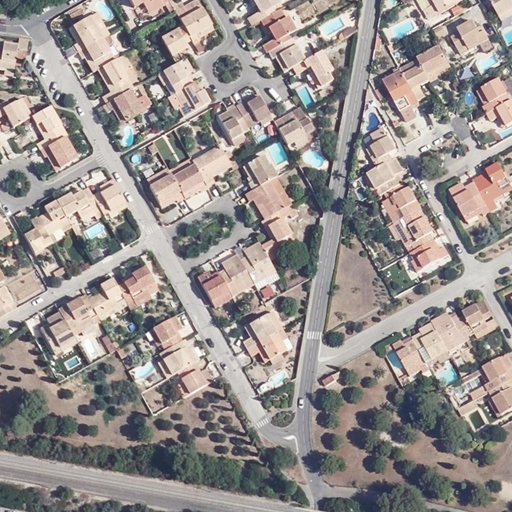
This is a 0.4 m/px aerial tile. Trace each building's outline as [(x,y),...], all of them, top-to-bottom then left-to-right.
[(160,2),(164,0),(127,0),(133,9),(142,5),(146,12),(161,4),(160,2)] [(260,19),(265,16),(273,12),(271,8),(280,3),(277,0),(253,0),(250,2),(252,5),(255,4),(259,11),(246,18),(250,25),(260,19)] [(435,0),(438,4),(444,15),(467,2),(465,0),(435,0)] [(511,12),(511,0),(490,0),(501,19),(511,12)] [(196,1),(183,9),(187,15),(200,8),(196,1)] [(433,7),(439,18),(444,15),(438,4),(433,7)] [(464,14),(470,10),(467,4),(460,8),(464,14)] [(183,8),(173,12),(182,28),(189,40),(193,47),(200,43),(199,40),(197,37),(212,29),(200,8),(187,15),(183,9),(183,8)] [(285,17),(280,8),(273,12),(265,16),(270,25),(265,27),(269,34),(271,33),(274,38),(261,45),(265,52),(267,51),(290,39),(287,34),(295,29),(288,16),(285,17)] [(83,10),(72,17),(75,22),(86,16),(83,10)] [(511,12),(501,19),(504,24),(511,19),(511,12)] [(87,18),(99,38),(106,34),(95,13),(87,18)] [(265,27),(270,25),(265,16),(260,19),(265,27)] [(76,51),(99,38),(87,18),(72,27),(80,42),(76,45),(74,46),(76,51)] [(471,47),(474,50),(493,38),(488,30),(484,33),(478,21),(461,30),(463,34),(455,39),(463,52),(471,47)] [(446,26),(439,30),(444,39),(451,35),(446,26)] [(76,45),(80,42),(72,27),(67,29),(76,45)] [(182,44),(189,40),(182,28),(157,43),(170,67),(181,61),(177,54),(186,49),(182,44)] [(214,32),(212,29),(197,37),(199,40),(214,32)] [(106,34),(99,38),(103,46),(110,41),(106,34)] [(25,50),(27,39),(17,37),(16,44),(16,49),(25,50)] [(96,71),(112,61),(103,46),(99,38),(76,51),(80,59),(83,58),(87,56),(96,71)] [(303,60),(291,38),(290,39),(267,51),(272,59),(274,58),(280,55),(287,69),(289,68),(303,60)] [(13,71),(14,58),(16,49),(16,44),(0,41),(0,69),(2,69),(13,71)] [(421,63),(430,79),(433,84),(434,86),(442,82),(441,79),(438,75),(454,66),(444,47),(420,60),(421,63)] [(24,59),(25,50),(16,49),(14,58),(24,59)] [(319,51),(303,60),(308,67),(310,72),(319,89),(331,84),(327,76),(331,74),(319,51)] [(481,74),(500,63),(494,52),(475,63),(481,74)] [(282,72),(287,69),(280,55),(274,58),(282,72)] [(83,58),(91,73),(94,71),(96,71),(87,56),(83,58)] [(122,56),(113,61),(120,72),(128,67),(122,56)] [(192,72),(184,59),(181,61),(170,67),(161,72),(168,85),(172,93),(173,92),(188,84),(184,77),(192,72)] [(289,68),(293,75),(308,67),(303,60),(289,68)] [(100,97),(103,104),(127,91),(129,90),(120,72),(113,61),(112,61),(96,71),(94,71),(99,79),(103,77),(111,91),(106,93),(100,97)] [(404,71),(405,73),(421,102),(426,99),(421,90),(418,86),(430,79),(421,63),(404,71)] [(441,79),(457,71),(454,66),(438,75),(441,79)] [(168,85),(161,72),(154,76),(161,89),(168,85)] [(315,92),(319,89),(310,72),(305,75),(315,92)] [(422,105),(421,102),(405,73),(385,84),(403,115),(413,109),(422,105)] [(99,79),(106,93),(111,91),(103,77),(99,79)] [(421,90),(433,84),(430,79),(418,86),(421,90)] [(485,109),(489,115),(511,103),(511,97),(506,85),(504,81),(486,90),(493,104),(489,107),(485,109)] [(190,83),(188,84),(173,92),(185,113),(205,102),(199,91),(195,93),(190,83)] [(486,90),(481,92),(489,107),(493,104),(486,90)] [(132,101),(127,91),(103,104),(106,109),(108,108),(107,107),(112,105),(126,130),(143,120),(138,110),(132,101)] [(0,102),(0,115),(6,112),(9,117),(7,118),(11,126),(14,124),(28,116),(30,115),(20,97),(9,103),(6,99),(0,102)] [(141,97),(132,101),(138,110),(146,105),(141,97)] [(246,131),(269,118),(265,112),(258,99),(245,106),(243,103),(233,109),(246,131)] [(511,103),(489,115),(494,124),(504,119),(509,116),(511,121),(511,103)] [(50,104),(30,115),(28,116),(34,126),(39,123),(45,135),(41,137),(34,141),(38,148),(62,135),(66,133),(50,104)] [(121,132),(126,130),(112,105),(107,107),(108,108),(121,132)] [(246,131),(233,109),(232,106),(225,110),(226,113),(217,118),(229,140),(233,146),(244,140),(240,134),(246,131)] [(298,108),(290,113),(272,124),(285,147),(304,137),(307,141),(309,145),(318,140),(298,108)] [(413,109),(403,115),(409,127),(420,121),(413,109)] [(45,135),(39,123),(34,126),(41,137),(45,135)] [(143,132),(145,136),(155,130),(153,127),(143,132)] [(494,128),(484,134),(489,144),(500,138),(494,128)] [(369,169),(372,175),(375,174),(395,163),(391,155),(398,152),(386,129),(374,135),(379,145),(375,147),(379,156),(374,159),(377,164),(369,169)] [(55,153),(51,155),(56,166),(74,156),(62,135),(38,148),(42,154),(43,154),(52,149),(55,153)] [(307,142),(304,137),(293,143),(296,149),(307,142)] [(150,154),(156,151),(152,143),(146,147),(150,154)] [(227,162),(221,152),(217,146),(190,161),(192,164),(204,186),(212,182),(210,177),(217,174),(214,170),(227,162)] [(375,147),(369,150),(374,159),(379,156),(375,147)] [(55,153),(52,149),(43,154),(52,168),(56,166),(51,155),(55,153)] [(227,162),(232,159),(226,149),(221,152),(227,162)] [(249,191),(266,182),(273,177),(274,177),(268,165),(266,166),(260,157),(246,166),(251,175),(255,173),(258,178),(255,180),(250,183),(246,185),(249,191)] [(231,170),(236,167),(232,159),(227,162),(229,168),(231,170)] [(229,168),(227,162),(214,170),(217,174),(229,168)] [(398,162),(395,163),(375,174),(384,191),(386,195),(405,184),(400,175),(404,173),(398,162)] [(206,190),(204,186),(192,164),(170,176),(179,193),(194,186),(196,189),(199,193),(206,190)] [(255,180),(251,175),(246,166),(241,168),(250,183),(255,180)] [(495,178),(480,187),(492,207),(498,204),(511,197),(509,193),(511,191),(511,176),(506,166),(492,173),(493,175),(495,178)] [(384,191),(375,174),(372,175),(370,177),(378,193),(384,191)] [(182,199),(181,197),(179,193),(170,176),(169,175),(147,187),(156,204),(167,198),(165,194),(169,192),(174,201),(175,203),(182,199)] [(493,175),(478,183),(480,187),(495,178),(493,175)] [(289,204),(273,177),(266,182),(282,209),(289,204)] [(100,191),(90,196),(95,205),(97,209),(102,217),(113,210),(123,204),(109,181),(98,187),(100,191)] [(265,218),(275,212),(282,209),(266,182),(249,191),(242,195),(246,202),(249,201),(252,206),(256,204),(265,218)] [(404,210),(408,219),(423,210),(426,209),(418,197),(414,200),(411,194),(405,184),(386,195),(397,214),(404,210)] [(194,186),(179,193),(181,197),(196,189),(194,186)] [(485,214),(494,210),(492,207),(480,187),(473,190),(475,196),(469,198),(467,193),(464,188),(454,194),(469,223),(485,214)] [(95,221),(102,217),(97,209),(95,205),(90,196),(86,189),(75,195),(69,198),(66,194),(54,201),(64,220),(75,213),(79,221),(92,215),(95,221)] [(475,196),(473,190),(467,193),(469,198),(475,196)] [(500,208),(511,201),(511,191),(509,193),(511,197),(498,204),(500,208)] [(165,194),(167,198),(156,204),(158,209),(174,201),(169,192),(165,194)] [(386,195),(382,197),(392,217),(397,214),(386,195)] [(66,224),(64,220),(54,201),(44,207),(48,214),(37,220),(45,236),(59,228),(66,224)] [(116,214),(125,208),(123,204),(113,210),(116,214)] [(261,221),(265,218),(256,204),(252,206),(261,221)] [(397,214),(392,217),(396,225),(408,219),(404,210),(397,214)] [(423,210),(408,219),(414,229),(407,233),(413,245),(418,242),(421,249),(435,241),(431,235),(435,232),(423,210)] [(275,212),(265,218),(261,221),(258,222),(262,229),(266,227),(274,241),(270,243),(260,249),(266,260),(288,247),(284,240),(289,237),(275,212)] [(485,214),(469,223),(471,227),(487,219),(485,214)] [(408,219),(396,225),(402,236),(407,233),(414,229),(408,219)] [(32,254),(50,244),(45,236),(37,220),(30,224),(35,234),(24,240),(32,254)] [(85,230),(89,238),(104,231),(100,223),(85,230)] [(62,233),(69,228),(66,224),(59,228),(62,233)] [(274,241),(266,227),(262,229),(270,243),(274,241)] [(407,233),(402,236),(408,248),(413,245),(407,233)] [(289,237),(284,240),(288,247),(293,244),(289,237)] [(412,254),(413,254),(421,249),(418,242),(413,245),(408,248),(412,254)] [(242,271),(250,286),(251,288),(275,274),(270,267),(266,260),(260,249),(256,243),(246,249),(249,255),(245,257),(236,262),(242,271)] [(91,251),(97,259),(104,255),(98,246),(91,251)] [(242,271),(236,262),(233,257),(220,265),(223,269),(215,274),(229,297),(250,286),(242,271)] [(414,262),(422,276),(429,272),(421,258),(417,261),(414,262)] [(121,282),(112,287),(123,305),(130,301),(131,302),(146,294),(142,287),(150,283),(141,266),(130,272),(132,276),(121,282)] [(229,299),(229,297),(215,274),(210,277),(207,271),(195,278),(210,305),(216,302),(219,305),(229,299)] [(118,279),(121,282),(132,276),(130,272),(118,279)] [(123,305),(112,287),(108,280),(96,286),(100,293),(87,300),(94,315),(112,304),(115,309),(123,305)] [(146,294),(148,298),(156,293),(150,283),(142,287),(146,294)] [(0,312),(14,305),(2,285),(0,285),(0,312)] [(263,298),(274,295),(271,285),(261,288),(263,298)] [(134,307),(148,298),(146,294),(131,302),(134,307)] [(87,318),(94,315),(87,300),(84,296),(68,305),(68,303),(55,309),(57,312),(65,326),(72,322),(75,328),(89,321),(87,318)] [(491,328),(488,323),(496,319),(487,303),(477,309),(480,313),(470,318),(464,321),(473,338),(491,328)] [(115,309),(112,304),(94,315),(97,319),(115,309)] [(480,313),(477,309),(468,314),(470,318),(480,313)] [(56,348),(72,339),(70,335),(65,326),(57,312),(42,320),(45,324),(37,329),(49,351),(56,348)] [(155,344),(160,352),(179,341),(175,333),(180,329),(171,314),(144,331),(152,346),(155,344)] [(269,314),(262,317),(274,335),(279,332),(269,314)] [(473,338),(464,321),(460,315),(454,318),(452,315),(436,324),(437,327),(449,348),(457,344),(460,349),(475,341),(473,338)] [(240,342),(246,351),(274,335),(262,317),(247,327),(252,336),(248,338),(240,342)] [(495,334),(502,330),(496,319),(488,323),(491,328),(495,334)] [(75,328),(72,322),(65,326),(70,335),(91,325),(89,321),(75,328)] [(243,329),(248,338),(252,336),(247,327),(243,329)] [(442,359),(452,354),(449,348),(437,327),(426,333),(427,335),(429,339),(419,344),(431,365),(442,359)] [(473,338),(475,341),(476,344),(495,334),(491,328),(473,338)] [(284,353),(274,335),(246,351),(250,359),(257,354),(262,352),(267,362),(270,368),(283,360),(279,355),(284,353)] [(427,335),(417,341),(419,344),(429,339),(427,335)] [(58,352),(74,342),(72,339),(56,348),(58,352)] [(113,339),(109,341),(113,349),(118,346),(113,339)] [(103,344),(107,352),(113,349),(109,341),(103,344)] [(183,348),(179,341),(160,352),(156,354),(159,361),(154,364),(163,379),(172,374),(192,363),(195,361),(187,347),(183,348)] [(406,342),(399,345),(414,372),(423,367),(424,369),(431,365),(419,344),(410,348),(408,345),(406,342)] [(449,348),(452,354),(460,349),(457,344),(449,348)] [(123,355),(118,346),(113,349),(118,357),(123,355)] [(263,364),(267,362),(262,352),(257,354),(263,364)] [(446,365),(456,360),(452,354),(442,359),(446,365)] [(510,387),(511,385),(511,373),(511,371),(511,370),(511,360),(510,356),(487,368),(492,377),(500,392),(503,390),(510,387)] [(198,373),(192,363),(172,374),(178,384),(174,386),(180,397),(210,381),(203,370),(198,373)] [(427,375),(434,371),(431,365),(424,369),(427,375)] [(414,372),(418,380),(427,375),(424,369),(423,367),(414,372)] [(492,377),(487,368),(484,369),(489,378),(492,377)] [(339,373),(332,378),(336,384),(343,381),(339,373)] [(511,385),(510,387),(503,390),(500,392),(497,393),(501,399),(508,413),(511,411),(511,385)] [(496,402),(504,416),(508,413),(501,399),(496,402)] [(479,403),(463,412),(467,419),(483,411),(479,403)]
